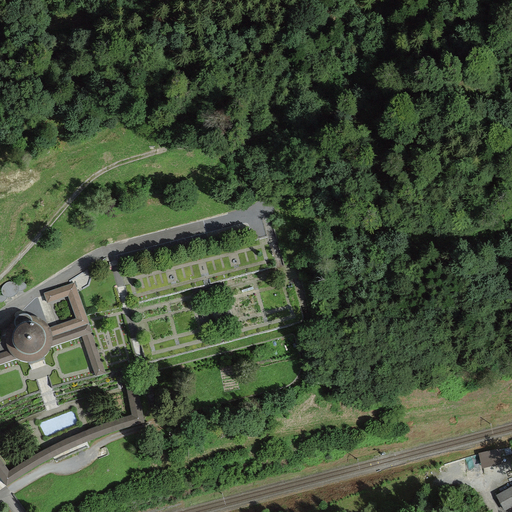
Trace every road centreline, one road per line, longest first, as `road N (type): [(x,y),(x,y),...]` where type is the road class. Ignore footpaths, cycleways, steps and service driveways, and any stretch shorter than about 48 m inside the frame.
road 1 (track): [(0,276),(98,171),(440,91),(511,41)]
road 2 (residential): [(0,315),(111,250),(266,212)]
road 3 (track): [(185,145),(148,128),(110,90),(114,57),(92,28),(65,19),(0,47)]
